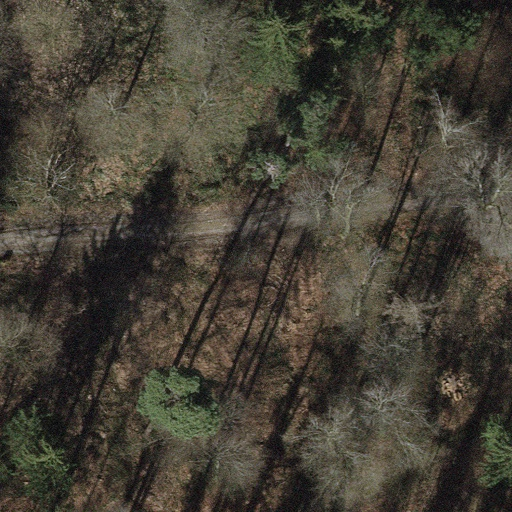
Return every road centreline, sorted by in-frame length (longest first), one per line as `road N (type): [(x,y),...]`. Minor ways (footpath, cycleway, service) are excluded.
road 1 (track): [(0,237),(288,218),(511,191)]
road 2 (track): [(301,511),(431,437),(511,332)]
